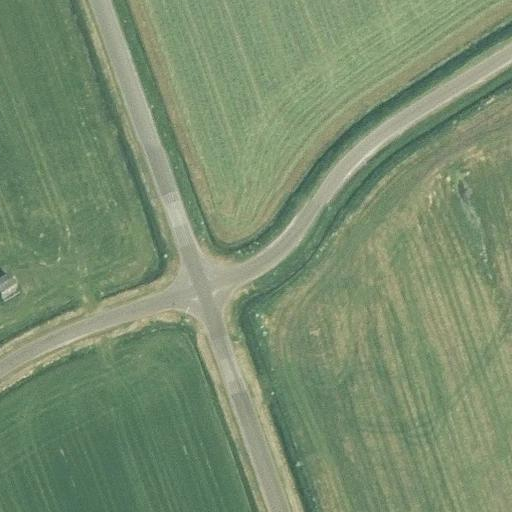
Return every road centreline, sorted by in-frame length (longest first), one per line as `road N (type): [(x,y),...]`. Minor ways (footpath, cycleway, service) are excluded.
road 1 (unclassified): [(200,291),(265,265),(365,142),(511,47)]
road 2 (unclassified): [(200,291),(99,0)]
road 3 (unclassified): [(277,511),(200,291)]
road 4 (unclassified): [(0,371),(36,350),(200,291)]
